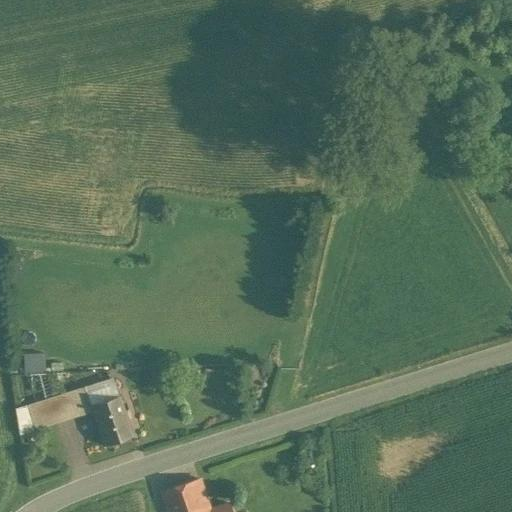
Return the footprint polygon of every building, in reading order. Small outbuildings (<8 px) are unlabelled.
[(46,350),(25,352),(26,370),(47,368),(46,350)] [(86,411),(92,409),(90,404),(115,396),(110,380),(80,390),(86,411)] [(79,388),(29,404),(37,427),(86,411),(80,390),(79,388)] [(115,396),(90,404),(92,409),(104,445),(133,435),(120,394),(115,396)] [(37,427),(29,404),(16,408),(19,432),(37,427)] [(235,511),(233,503),(210,511),(199,478),(165,489),(172,511),(235,511)]
